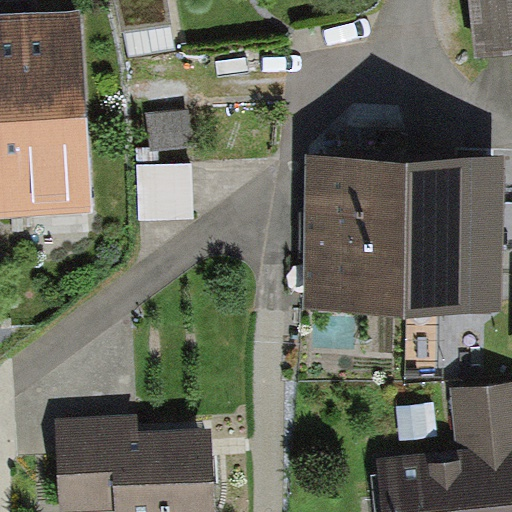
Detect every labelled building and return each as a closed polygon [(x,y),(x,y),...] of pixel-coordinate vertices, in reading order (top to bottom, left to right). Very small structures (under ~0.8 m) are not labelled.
[(0,0),(0,193),(87,190),(77,0),(0,0)] [(120,0),(126,25),(169,15),(166,0),(120,0)] [(511,0),(465,0),(469,48),(511,44),(511,0)] [(501,144),(315,141),(313,290),(499,292),(501,144)] [(146,213),(199,211),(197,156),(144,159),(146,213)] [(376,452),(381,511),(511,511),(511,373),(447,381),(453,445),(376,452)] [(217,511),(212,416),(140,420),(139,406),(57,411),(63,503),(117,500),(118,511),(217,511)]
